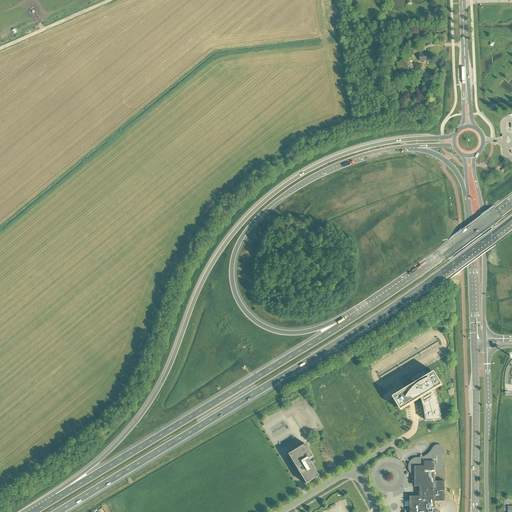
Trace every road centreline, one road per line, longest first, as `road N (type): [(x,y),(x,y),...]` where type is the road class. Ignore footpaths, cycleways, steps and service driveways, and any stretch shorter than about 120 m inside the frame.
road 1 (motorway): [(453,136),(342,154),(256,208),(208,268),(151,400),(56,497)]
road 2 (motorway): [(58,511),(345,337),(511,219)]
road 3 (motorway): [(353,317),(306,332),(263,327),(233,290),(236,247),(269,206),(314,175),(358,156),(417,146)]
road 4 (motorway): [(353,317),(56,497)]
road 5 (motorway): [(511,203),(353,317)]
road 6 (primary): [(484,337),(474,155)]
road 7 (primary): [(473,342),(475,511)]
road 8 (primary): [(486,511),(484,346)]
road 9 (primary): [(466,190),(473,342)]
road 10 (secondary): [(467,126),(462,0)]
road 11 (track): [(111,0),(0,48)]
